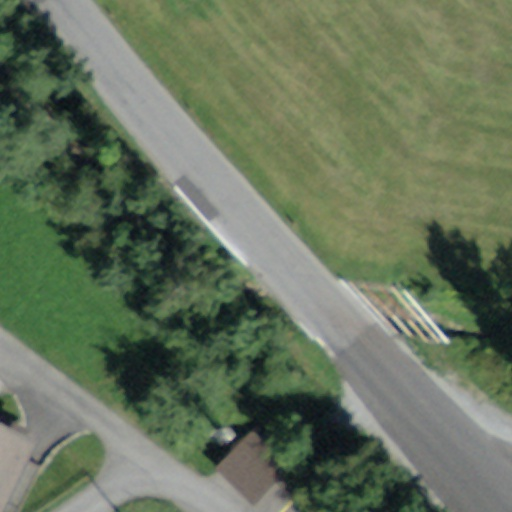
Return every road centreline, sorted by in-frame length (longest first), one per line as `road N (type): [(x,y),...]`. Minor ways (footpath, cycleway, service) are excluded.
road 1 (tertiary): [(57,0),(294,284),(511,503)]
road 2 (residential): [(0,343),(199,511)]
